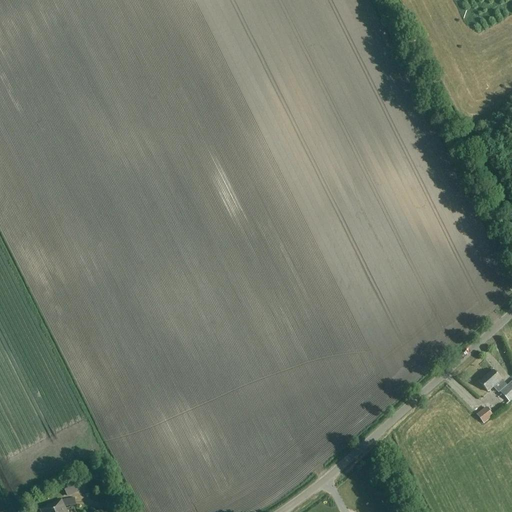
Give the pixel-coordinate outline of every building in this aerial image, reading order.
[(497,346),(506,357),(511,351),(511,349),(503,340),(497,346)] [(494,388),(499,383),(498,383),(501,380),(492,371),(479,382),(488,392),(493,387),(494,388)] [(499,383),(494,388),(493,388),(498,394),(499,393),(502,396),(497,400),(504,407),(511,400),(511,381),(506,387),(501,381),(499,383)] [(475,415),(483,425),(492,417),(485,408),(475,415)] [(61,486),(67,498),(85,490),(79,477),(61,486)] [(75,499),(62,501),(62,500),(40,511),(67,511),(65,508),(76,506),(75,499)]
